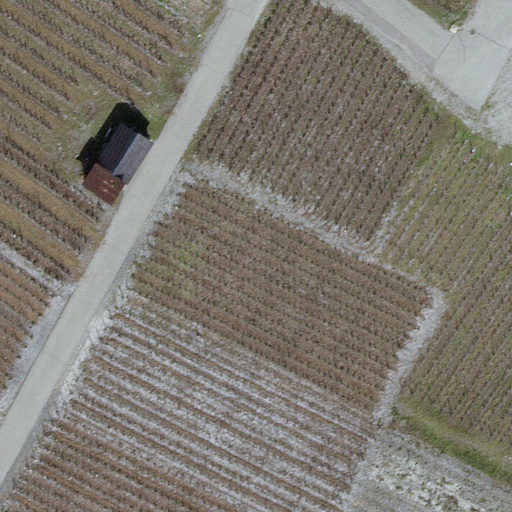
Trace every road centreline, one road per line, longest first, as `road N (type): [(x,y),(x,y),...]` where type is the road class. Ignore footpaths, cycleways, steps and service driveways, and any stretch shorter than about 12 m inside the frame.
road 1 (track): [(250,0),(0,466)]
road 2 (track): [(354,0),(467,83),(511,3)]
